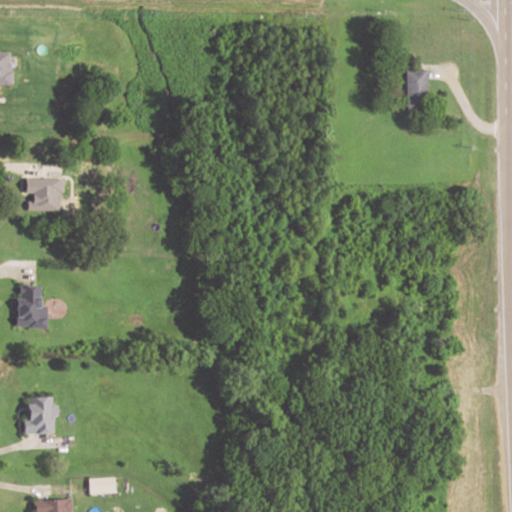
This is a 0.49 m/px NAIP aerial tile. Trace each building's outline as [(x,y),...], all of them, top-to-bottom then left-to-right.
[(0,53),(8,53),(8,70),(10,70),(10,85),(0,85),(0,53)] [(404,70),(424,70),(425,112),(404,112),(404,70)] [(31,194),(31,195),(30,204),(25,204),(25,210),(56,211),(56,201),(58,201),(58,194),(60,194),(60,179),(23,178),(23,194),(31,194)] [(16,286),(16,299),(13,299),(13,310),(14,310),(14,312),(14,319),(13,319),(13,325),(25,325),(25,328),(45,328),(45,306),(38,306),(38,286),(16,286)] [(25,404),(25,397),(49,397),(50,404),(55,404),(55,416),(50,416),(50,431),(21,432),(21,417),(26,417),(26,412),(22,413),(22,408),(22,404),(25,404)] [(86,478),(87,493),(113,492),(112,477),(86,478)] [(30,511),(30,500),(69,497),(70,511),(66,511),(30,511)]
